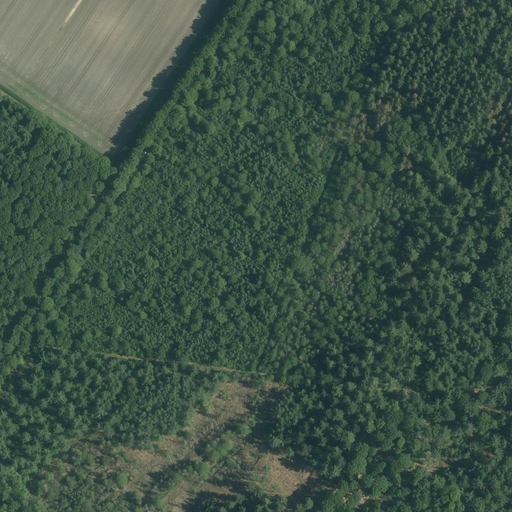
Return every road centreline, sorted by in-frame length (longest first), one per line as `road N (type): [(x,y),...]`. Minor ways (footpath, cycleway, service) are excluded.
road 1 (track): [(251,0),(0,371)]
road 2 (track): [(314,511),(511,227)]
road 3 (track): [(511,391),(403,394),(258,373)]
road 4 (track): [(281,376),(258,424),(163,511)]
road 5 (track): [(511,84),(402,8)]
